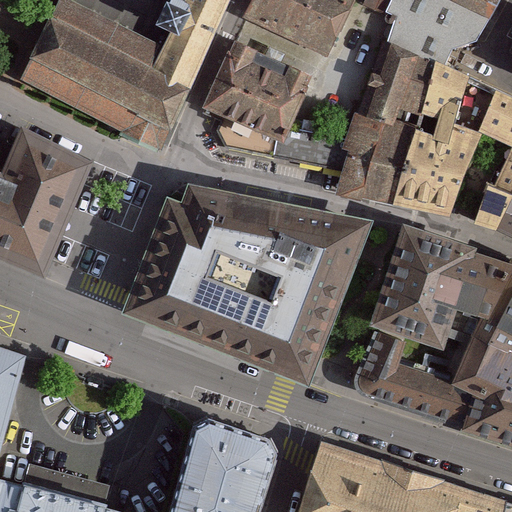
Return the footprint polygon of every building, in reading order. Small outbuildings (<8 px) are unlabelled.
[(168,52),(64,0),(62,0),(24,81),(163,154),(189,94),(158,77),(168,52)] [(189,0),(188,4),(180,0),(173,0),(163,28),(176,35),(168,52),(158,77),(189,94),(227,0),(189,0)] [(260,0),(251,20),(330,57),(357,0),(260,0)] [(398,0),(371,0),(368,5),(389,16),(398,0)] [(481,21),(441,0),(398,0),(389,16),(400,21),(391,46),(425,60),(450,69),(453,45),(468,42),(481,21)] [(441,0),(481,21),(491,0),(441,0)] [(391,46),(364,121),(403,131),(425,60),(391,46)] [(316,79),(239,49),(213,115),(226,120),(290,145),(296,129),(316,79)] [(450,69),(425,60),(403,131),(385,195),(406,199),(428,137),(434,118),(450,69)] [(469,133),(486,91),(450,69),(434,118),(448,122),(441,142),(428,137),(406,199),(445,209),(469,133)] [(511,102),(486,91),(469,133),(505,148),(472,214),(493,222),(511,182),(511,102)] [(290,145),(226,120),(221,133),(228,150),(349,173),(358,142),(296,129),(290,145)] [(403,131),(364,121),(358,142),(349,173),(345,186),(385,195),(403,131)] [(0,140),(0,251),(46,271),(51,259),(61,235),(73,207),(92,161),(25,131),(17,148),(0,140)] [(511,182),(493,222),(511,229),(511,182)] [(179,210),(147,313),(303,371),(359,232),(196,198),(190,214),(179,210)] [(511,270),(497,264),(387,234),(361,312),(371,315),(454,347),(481,309),(511,320),(511,270)] [(511,320),(481,309),(454,347),(444,372),(464,382),(456,417),(511,434),(511,320)] [(454,347),(371,315),(351,367),(351,375),(355,381),(362,386),(456,417),(464,382),(444,372),(454,347)] [(34,350),(0,339),(0,511),(233,511),(252,442),(246,431),(190,413),(165,507),(4,464),(34,350)] [(330,452),(311,511),(487,511),(490,503),(330,452)] [(511,511),(511,510),(506,508),(490,503),(487,511),(511,511)]
